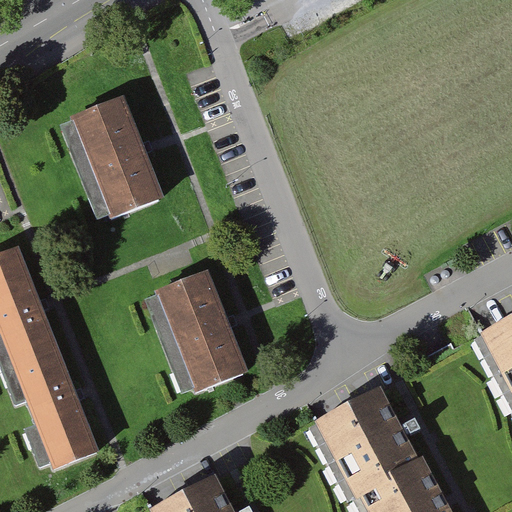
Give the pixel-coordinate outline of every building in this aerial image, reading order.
[(123,102),(73,121),(113,222),(163,203),(123,102)] [(17,256),(0,262),(0,344),(54,476),(99,458),(75,400),(37,306),(17,256)] [(206,274),(156,294),(198,395),(248,374),(206,274)] [(511,318),(478,336),(511,398),(511,318)] [(378,391),(313,426),(354,502),(359,500),(365,511),(450,511),(422,459),(416,462),(378,391)] [(231,511),(213,477),(147,511),(231,511)]
